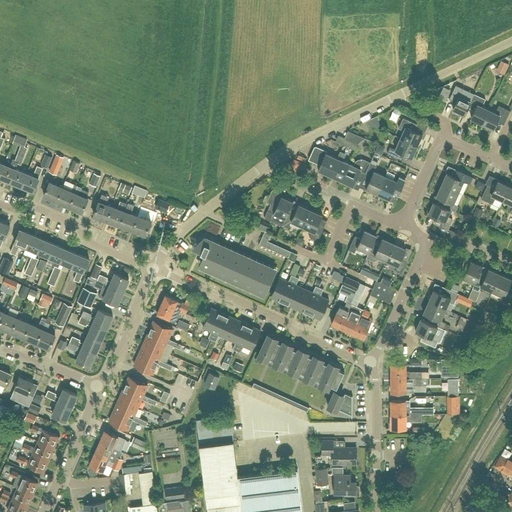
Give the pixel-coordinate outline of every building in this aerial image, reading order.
[(420,36),(421,52),(428,52),(428,35),(420,36)] [(505,74),(510,63),(501,59),(496,70),(505,74)] [(464,114),(467,107),(471,99),(464,96),(467,90),(455,84),(449,98),(455,101),(452,108),(464,114)] [(471,99),(467,107),(474,110),(471,117),(482,122),(488,108),(482,105),(485,98),(474,93),(471,100),(471,99)] [(488,108),(482,122),(493,127),(496,120),(503,124),(506,118),(510,110),(498,104),(495,111),(488,108)] [(400,115),(403,109),(395,106),(393,111),(400,115)] [(375,117),(364,122),(375,126),(377,126),(375,117)] [(400,137),(417,145),(422,133),(414,129),(417,123),(403,117),(398,127),(404,129),(400,137)] [(355,149),(358,143),(344,137),(341,143),(355,149)] [(412,156),(417,145),(400,137),(395,149),(390,146),(387,152),(401,158),(403,153),(412,156)] [(21,145),(17,153),(24,156),(27,148),(27,147),(24,146),(21,145)] [(330,174),(337,157),(325,152),(326,151),(320,148),(315,146),(314,146),(308,159),(314,162),(315,160),(320,163),(318,169),(330,174)] [(330,174),(341,180),(349,163),(343,160),(345,154),(340,151),(337,157),(330,174)] [(21,164),(24,156),(17,153),(14,161),(12,161),(10,166),(4,164),(0,172),(0,177),(10,181),(15,168),(17,163),(21,164)] [(41,164),(48,167),(52,156),(45,153),(41,164)] [(56,174),(60,165),(63,157),(56,154),(49,171),(56,174)] [(284,168),(289,170),(295,173),(300,162),(293,159),(291,165),(286,163),(284,168)] [(355,161),(353,164),(349,163),(341,180),(353,185),(357,176),(362,179),(364,176),(370,163),(370,162),(365,160),(362,159),(358,159),(355,161)] [(76,172),(80,162),(73,160),(70,169),(76,172)] [(377,193),(385,176),(373,170),(376,165),(370,163),(364,176),(369,179),(365,187),(377,193)] [(27,173),(22,186),(34,191),(39,178),(38,178),(42,167),(37,165),(33,175),(27,173)] [(10,181),(22,186),(27,173),(15,168),(10,181)] [(446,172),(441,183),(458,191),(463,179),(468,182),(471,176),(457,169),(454,175),(446,172)] [(96,186),(100,175),(94,172),(89,183),(96,186)] [(385,176),(377,193),(389,198),(393,189),(399,192),(405,178),(399,175),(396,181),(385,176)] [(499,206),(502,199),(508,185),(498,180),(494,187),(488,184),(481,198),(499,206)] [(56,200),(62,186),(49,181),(43,194),(56,200)] [(458,191),(441,183),(435,195),(444,199),(441,204),(450,209),(455,211),(458,205),(453,203),(458,191)] [(56,200),(69,205),(77,185),(74,184),(71,190),(62,186),(56,200)] [(78,193),(81,187),(77,185),(69,205),(81,211),(87,197),(78,193)] [(511,186),(508,185),(502,199),(509,202),(506,210),(511,212),(511,186)] [(240,200),(247,207),(255,199),(248,192),(240,200)] [(106,219),(112,205),(106,203),(109,196),(102,194),(99,201),(98,200),(93,215),(106,219)] [(282,224),(285,218),(289,209),(293,201),(280,195),(277,204),(271,201),(264,217),(282,224)] [(159,199),(155,207),(166,211),(169,203),(159,199)] [(124,210),(127,203),(119,201),(117,207),(112,205),(106,219),(119,224),(124,210)] [(445,221),(450,209),(441,204),(433,201),(428,213),(436,217),(433,222),(447,229),(450,223),(445,221)] [(127,204),(127,203),(124,210),(131,212),(134,205),(128,203),(127,204)] [(302,226),(310,208),(298,203),(294,212),(289,209),(285,218),(282,224),(288,227),(291,220),(302,226)] [(245,210),(237,206),(235,211),(242,215),(245,210)] [(141,207),(138,215),(132,229),(145,234),(150,220),(144,217),(147,209),(141,207)] [(480,218),(484,210),(476,207),(473,214),(480,218)] [(322,214),(310,208),(302,226),(309,229),(308,230),(310,235),(318,239),(326,220),(321,217),(322,214)] [(119,224),(132,229),(138,215),(131,212),(124,210),(119,224)] [(498,227),(501,220),(496,217),(492,224),(498,227)] [(0,220),(0,246),(4,238),(10,225),(0,220)] [(19,244),(26,247),(31,234),(19,229),(14,242),(10,252),(15,254),(19,244)] [(368,251),(372,243),(376,235),(364,229),(360,238),(354,235),(348,249),(354,252),(357,246),(368,251)] [(271,233),(265,230),(259,243),(288,257),(291,251),(267,240),(271,233)] [(26,247),(37,252),(43,239),(31,234),(26,247)] [(192,247),(201,251),(205,253),(218,259),(223,247),(211,242),(212,239),(205,235),(192,246),(192,247)] [(302,245),(305,239),(299,237),(296,243),(302,245)] [(377,258),(378,256),(386,260),(393,243),(382,237),(378,246),(372,243),(368,251),(366,257),(372,259),(374,260),(377,258)] [(37,252),(49,257),(54,244),(43,239),(37,252)] [(393,243),(386,260),(398,265),(395,270),(402,273),(408,259),(402,257),(406,248),(393,243)] [(60,261),(65,249),(54,244),(49,257),(60,261)] [(218,259),(231,264),(236,253),(223,247),(218,259)] [(60,261),(71,266),(77,254),(65,249),(60,261)] [(213,270),(218,259),(205,253),(201,251),(200,252),(205,254),(200,264),(213,270)] [(244,270),(249,259),(236,253),(231,264),(244,270)] [(88,259),(77,254),(71,266),(78,269),(73,279),(78,281),(83,271),(88,259)] [(39,259),(32,256),(28,264),(35,267),(39,259)] [(0,269),(8,273),(13,261),(4,257),(0,266),(0,269)] [(218,259),(213,270),(226,276),(231,264),(218,259)] [(249,259),(244,270),(256,275),(261,264),(249,259)] [(475,282),(479,274),(482,265),(470,260),(467,268),(461,266),(455,280),(461,282),(463,277),(475,282)] [(31,275),(35,267),(28,264),(25,272),(31,275)] [(90,276),(96,278),(101,266),(95,264),(90,276)] [(231,264),(226,276),(239,281),(244,270),(231,264)] [(256,275),(269,281),(274,270),(261,264),(256,275)] [(55,266),(51,274),(58,277),(61,269),(55,266)] [(364,268),(362,272),(377,280),(379,275),(364,268)] [(475,282),(472,287),(478,290),(480,285),(492,290),(500,273),(488,268),(484,276),(479,274),(475,282)] [(244,270),(239,281),(251,287),(256,275),(244,270)] [(99,274),(97,279),(123,291),(129,278),(115,272),(111,281),(106,279),(107,277),(99,274)] [(500,273),(492,290),(504,295),(501,301),(508,304),(511,295),(511,288),(508,287),(511,278),(500,273)] [(54,285),(58,277),(51,274),(47,282),(54,285)] [(283,301),(295,276),(291,274),(288,281),(279,277),(271,296),(283,301)] [(256,275),(251,287),(264,293),(269,281),(256,275)] [(295,307),(304,288),(295,285),(299,277),(295,276),(283,301),(295,307)] [(359,282),(348,277),(346,276),(342,284),(356,290),(359,282)] [(13,280),(5,277),(3,283),(10,286),(13,280)] [(117,304),(123,291),(97,279),(94,285),(102,289),(99,295),(98,296),(117,304)] [(376,281),(373,289),(370,295),(383,301),(389,287),(376,281)] [(304,288),(295,307),(308,312),(319,287),(315,285),(312,292),(304,288)] [(429,300),(445,308),(448,301),(450,302),(452,302),(454,301),(455,300),(458,292),(445,287),(445,286),(442,292),(434,289),(429,300)] [(319,287),(308,312),(320,318),(329,299),(320,295),(323,288),(319,287)] [(38,291),(31,288),(29,294),(36,297),(38,291)] [(80,294),(93,300),(96,293),(83,288),(80,294)] [(52,296),(43,293),(38,304),(44,307),(46,302),(49,303),(52,296)] [(93,300),(80,294),(78,301),(90,307),(93,300)] [(161,303),(179,311),(180,310),(185,312),(189,304),(165,294),(164,295),(163,294),(160,299),(162,300),(161,303)] [(127,296),(124,303),(129,306),(133,299),(127,296)] [(432,316),(429,322),(437,325),(442,328),(445,322),(440,320),(445,308),(429,300),(423,312),(432,316)] [(332,322),(342,327),(353,304),(350,303),(349,302),(348,301),(345,307),(340,304),(332,322)] [(72,306),(66,303),(64,302),(55,322),(63,325),(72,306)] [(175,322),(179,311),(161,303),(157,312),(168,317),(168,319),(175,322)] [(353,332),(358,320),(361,312),(357,310),(359,307),(353,304),(342,327),(353,332)] [(212,339),(223,313),(211,308),(202,326),(211,330),(208,337),(212,339)] [(361,312),(358,320),(353,332),(364,337),(373,318),(368,316),(370,312),(363,308),(361,312)] [(83,310),(81,316),(107,328),(112,315),(99,309),(94,318),(90,316),(91,314),(83,310)] [(0,326),(11,331),(17,318),(4,312),(0,321),(0,326)] [(227,337),(236,319),(223,313),(212,339),(216,341),(219,334),(227,337)] [(462,315),(458,327),(466,330),(470,318),(462,315)] [(107,328),(81,316),(78,322),(86,325),(87,323),(91,325),(87,334),(101,340),(107,328)] [(11,331),(23,337),(29,323),(17,318),(11,331)] [(424,334),(421,340),(434,346),(437,339),(432,337),(437,325),(429,322),(421,318),(415,330),(424,334)] [(41,319),(38,327),(29,323),(23,337),(36,342),(42,329),(45,321),(41,319)] [(178,319),(176,325),(187,329),(190,324),(178,319)] [(236,350),(248,324),(236,319),(227,337),(235,341),(232,348),(236,350)] [(154,320),(148,332),(167,340),(168,338),(172,328),(154,320)] [(45,321),(42,329),(36,342),(49,348),(55,334),(47,331),(50,323),(45,321)] [(252,349),(260,330),(248,324),(236,350),(240,352),(243,345),(252,349)] [(144,342),(162,351),(166,342),(173,345),(175,341),(168,338),(167,340),(148,332),(144,342)] [(268,333),(263,343),(279,350),(283,340),(282,343),(276,340),(277,338),(268,333)] [(72,335),(69,341),(95,353),(101,340),(87,334),(83,343),(79,341),(80,339),(72,335)] [(279,350),(294,357),(299,347),(298,347),(297,350),(291,347),(292,345),(283,340),(279,350)] [(95,353),(69,341),(67,347),(75,351),(76,349),(80,350),(76,360),(90,366),(95,353)] [(157,363),(164,366),(166,362),(159,359),(162,351),(144,342),(139,353),(158,361),(157,363)] [(275,360),(279,350),(263,343),(259,353),(275,360)] [(299,347),(294,357),(310,364),(314,354),(312,357),(307,354),(308,352),(299,347)] [(275,360),(290,367),(294,357),(279,350),(275,360)] [(158,361),(139,353),(134,365),(152,373),(157,363),(158,361)] [(323,359),(314,354),(310,364),(325,371),(329,361),(328,364),(322,361),(323,359)] [(310,364),(294,357),(290,367),(305,374),(310,364)] [(329,361),(325,371),(341,378),(344,371),(337,368),(338,365),(329,361)] [(390,377),(421,377),(421,371),(409,371),(405,371),(405,363),(390,363),(390,377)] [(305,374),(320,381),(325,371),(310,364),(305,374)] [(0,383),(5,385),(10,373),(0,368),(0,383)] [(336,388),(341,378),(325,371),(320,381),(329,385),(330,385),(336,388)] [(213,388),(218,376),(209,372),(204,384),(213,388)] [(15,398),(19,390),(27,394),(33,382),(19,376),(14,388),(15,388),(11,396),(15,398)] [(147,384),(129,376),(124,387),(142,396),(143,394),(147,384)] [(421,377),(390,377),(390,391),(405,391),(405,384),(409,384),(421,384),(421,377)] [(254,382),(252,386),(307,411),(309,407),(254,382)] [(142,396),(124,387),(119,398),(138,407),(141,398),(148,401),(150,397),(143,394),(142,396)] [(45,395),(58,401),(71,407),(77,394),(64,388),(59,397),(55,395),(56,393),(48,389),(45,395)] [(337,408),(340,409),(351,414),(351,417),(352,417),(352,395),(351,395),(351,396),(345,392),(342,398),(333,393),(327,406),(337,410),(337,408)] [(138,407),(119,398),(114,409),(133,417),(132,419),(139,422),(141,418),(134,415),(138,407)] [(390,399),(390,413),(421,413),(421,407),(409,407),(409,406),(405,406),(405,399),(390,399)] [(65,420),(71,407),(58,401),(52,413),(65,420)] [(10,408),(3,405),(0,411),(0,414),(6,418),(10,408)] [(128,429),(132,419),(133,417),(114,409),(109,421),(128,429)] [(33,423),(37,415),(27,411),(24,418),(33,423)] [(421,413),(390,413),(391,427),(405,427),(405,420),(409,420),(409,419),(421,419),(421,413)] [(303,511),(297,468),(237,475),(229,416),(197,420),(207,511),(303,511)] [(38,441),(53,447),(59,436),(43,429),(38,441)] [(105,430),(100,442),(110,446),(119,450),(124,440),(123,438),(118,436),(105,430)] [(148,444),(135,438),(131,446),(144,452),(148,444)] [(356,464),(356,446),(332,446),(332,439),(322,439),(322,453),(332,453),(332,463),(356,464)] [(33,452),(48,459),(53,447),(38,441),(33,452)] [(100,442),(94,453),(104,457),(121,464),(123,459),(119,458),(122,451),(119,450),(110,446),(100,442)] [(48,459),(33,452),(29,459),(27,464),(43,471),(48,459)] [(98,468),(102,470),(105,464),(118,470),(118,469),(121,464),(104,457),(94,453),(89,464),(90,464),(88,468),(89,472),(92,473),(96,472),(98,468)] [(509,459),(501,455),(496,466),(503,470),(503,469),(508,459),(509,460),(509,459)] [(142,471),(141,465),(122,467),(123,473),(142,471)] [(327,467),(315,469),(317,485),(329,483),(327,467)] [(19,472),(12,469),(10,475),(16,478),(19,472)] [(143,504),(141,504),(130,506),(130,511),(157,511),(153,470),(139,472),(143,504)] [(355,481),(349,481),(349,474),(333,474),(333,492),(341,492),(344,492),(345,494),(347,494),(348,492),(351,492),(352,494),(358,494),(358,486),(355,485),(355,481)] [(18,487),(33,494),(38,482),(23,475),(18,487)] [(166,499),(189,496),(188,485),(165,488),(166,499)] [(203,493),(203,485),(189,485),(189,493),(203,493)] [(13,498),(28,505),(33,494),(18,487),(13,498)] [(24,511),(28,505),(13,498),(7,510),(11,511),(24,511)] [(190,511),(189,499),(167,501),(168,511),(190,511)] [(105,511),(104,501),(85,503),(85,511),(105,511)] [(344,510),(330,511),(358,511),(358,508),(355,509),(354,501),(343,502),(344,510)] [(325,511),(325,503),(316,503),(316,511),(325,511)]
